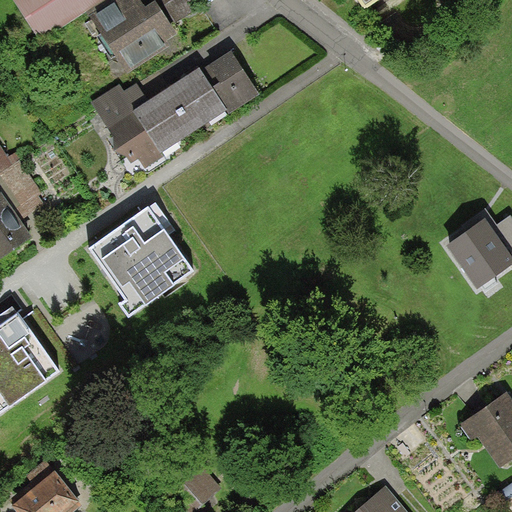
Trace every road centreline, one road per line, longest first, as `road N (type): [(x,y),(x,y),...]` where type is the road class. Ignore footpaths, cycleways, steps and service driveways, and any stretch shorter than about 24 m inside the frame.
road 1 (residential): [(350,46),(0,290)]
road 2 (residential): [(511,337),(287,511)]
road 3 (residential): [(350,46),(511,176)]
